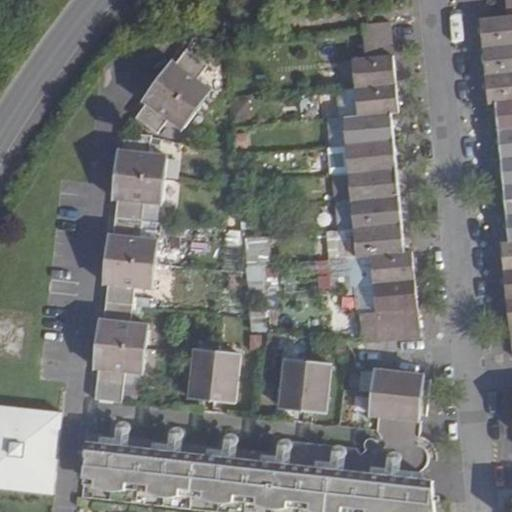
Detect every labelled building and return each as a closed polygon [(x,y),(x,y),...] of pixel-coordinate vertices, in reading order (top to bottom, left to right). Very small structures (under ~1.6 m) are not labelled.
[(511,0),(506,0),(508,11),(481,14),(484,47),(511,44),(511,0)] [(392,23),(365,25),(366,41),(393,38),(392,23)] [(354,59),(356,87),(397,84),(393,38),(366,41),(368,58),(354,59)] [(511,44),(484,47),(487,75),(511,72),(511,44)] [(167,123),(181,134),(212,92),(198,82),(209,68),(186,52),(176,64),(173,62),(142,103),(145,105),(135,120),(157,137),(167,123)] [(511,72),(487,75),(490,104),(497,103),(511,101),(511,72)] [(397,84),(356,87),(359,116),(391,113),(400,112),(397,84)] [(511,101),(497,103),(500,130),(511,129),(511,101)] [(359,116),(343,117),(345,145),(394,140),(391,113),(359,116)] [(511,129),(500,130),(502,158),(511,157),(511,129)] [(104,323),(102,353),(101,359),(100,369),(103,370),(101,388),(128,391),(129,373),(145,374),(150,326),(133,325),(136,288),(153,289),(158,241),(141,240),(144,204),(161,205),(165,157),(147,155),(149,138),(122,135),(121,153),(118,153),(114,201),(116,201),(114,237),(111,237),(107,285),(110,286),(107,323),(104,323)] [(394,140),(345,145),(348,172),(396,168),(394,140)] [(511,157),(502,158),(505,186),(511,185),(511,157)] [(396,168),(348,172),(350,200),(399,196),(396,168)] [(399,196),(350,200),(353,229),(401,225),(399,196)] [(401,225),(353,229),(356,258),(371,256),(404,253),(401,225)] [(271,238),(245,239),(246,304),(272,304),(271,238)] [(503,243),(506,271),(511,270),(511,242),(510,243),(503,243)] [(371,256),(374,283),(416,280),(414,252),(404,253),(371,256)] [(416,280),(374,283),(377,313),(387,312),(402,310),(404,339),(421,337),(422,338),(416,280)] [(387,312),(390,341),(404,339),(402,310),(387,312)] [(376,313),(378,342),(390,341),(387,312),(377,313),(376,313)] [(364,343),(364,344),(378,342),(376,313),(361,315),(364,343)] [(261,332),(249,331),(247,346),(260,347),(261,332)] [(239,357),(195,352),(190,397),(234,402),(239,357)] [(329,365),(284,361),(279,406),(325,410),(329,365)] [(422,374),(378,370),(373,414),(418,419),(422,374)] [(0,488),(41,494),(55,495),(64,414),(0,406),(0,488)] [(89,448),(84,498),(93,499),(93,485),(97,485),(97,490),(102,493),(111,494),(119,494),(127,493),(128,488),(151,491),(150,497),(156,500),(163,501),(172,501),(181,499),(182,494),(204,496),(205,501),(210,504),(220,505),(227,505),(235,503),(236,498),(258,501),(257,506),(263,509),(271,510),(279,511),(288,510),(289,504),(311,506),(310,511),(341,511),(342,509),(364,511),(363,511),(410,511),(414,479),(89,448)] [(414,479),(410,511),(431,511),(429,481),(414,479)] [(93,485),(93,499),(104,500),(208,511),(363,511),(364,511),(342,509),(341,511),(310,511),(311,506),(289,504),(288,510),(279,511),(271,510),(263,509),(257,506),(258,501),(236,498),(235,503),(227,505),(220,505),(210,504),(205,501),(204,496),(182,494),(181,499),(172,501),(163,501),(156,500),(150,497),(151,491),(128,488),(127,493),(119,494),(111,494),(102,493),(97,490),(97,485),(93,485)]
